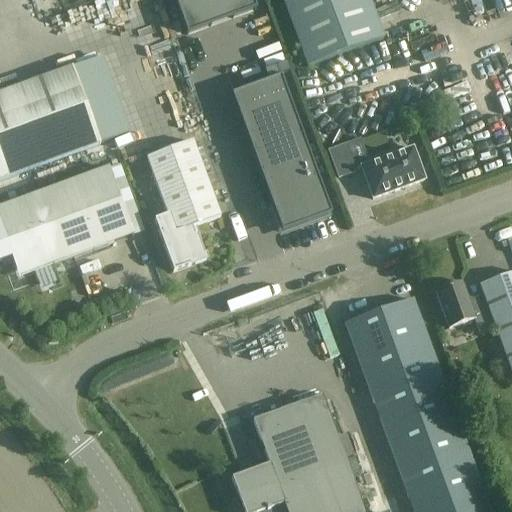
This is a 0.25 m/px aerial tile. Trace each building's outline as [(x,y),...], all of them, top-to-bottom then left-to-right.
[(250,0),(172,0),(186,37),(206,29),(255,12),(250,0)] [(281,0),(307,69),(382,41),(366,0),(281,0)] [(420,83),(450,69),(442,51),(412,65),(420,83)] [(0,95),(0,182),(99,146),(71,69),(0,95)] [(279,78),(231,96),(281,234),(330,216),(279,78)] [(146,160),(167,217),(174,236),(191,230),(220,220),(192,143),(146,160)] [(345,147),(328,153),(338,179),(355,173),(345,147)] [(372,201),(424,182),(412,150),(360,169),(372,201)] [(144,164),(133,168),(137,180),(149,176),(144,164)] [(0,209),(0,262),(17,256),(23,274),(51,264),(52,267),(132,238),(108,170),(0,209)] [(167,217),(153,222),(172,274),(205,262),(196,236),(194,237),(191,230),(174,236),(167,217)] [(483,300),(494,330),(511,378),(511,275),(479,288),(483,300)] [(479,336),(494,330),(483,300),(469,305),(461,284),(435,293),(448,331),(474,322),(479,336)] [(412,511),(489,511),(412,302),(344,326),(412,511)] [(268,467),(231,480),(238,500),(231,502),(235,511),(363,511),(322,397),(252,423),(268,467)]
